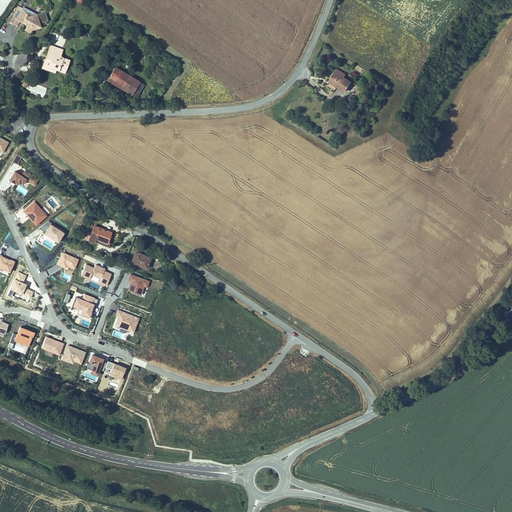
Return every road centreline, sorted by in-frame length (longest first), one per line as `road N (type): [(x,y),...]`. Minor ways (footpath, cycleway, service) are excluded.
road 1 (tertiary): [(296,334),(43,163),(29,138),(36,122),(53,117),(233,110),(268,99),(301,66),(329,0)]
road 2 (residential): [(296,334),(266,373),(218,389),(91,344),(53,318)]
road 3 (tertiary): [(199,471),(95,453),(0,411)]
road 4 (tertiary): [(375,413),(455,372),(511,309)]
road 5 (residential): [(53,318),(0,201)]
